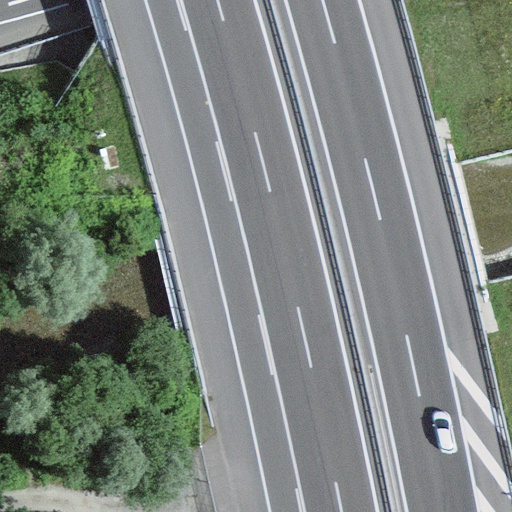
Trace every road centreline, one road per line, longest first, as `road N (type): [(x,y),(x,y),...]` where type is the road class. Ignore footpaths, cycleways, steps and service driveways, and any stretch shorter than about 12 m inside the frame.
road 1 (motorway): [(217,0),(272,200),(341,511)]
road 2 (motorway): [(442,511),(401,308),(322,0)]
road 3 (track): [(0,505),(145,496)]
